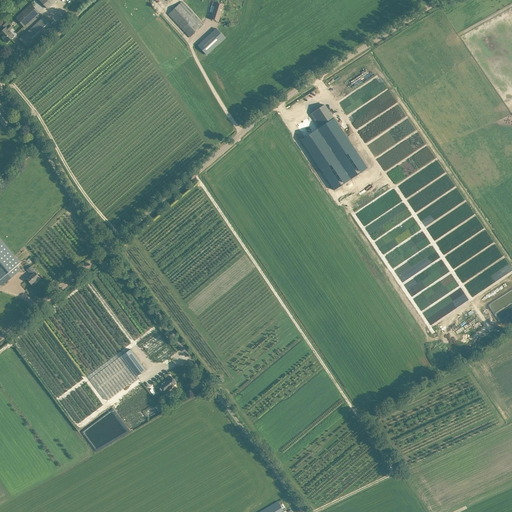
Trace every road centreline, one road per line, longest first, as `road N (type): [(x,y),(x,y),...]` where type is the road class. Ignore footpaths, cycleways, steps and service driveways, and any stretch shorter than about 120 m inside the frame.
road 1 (unclassified): [(109,248),(257,119),(438,0)]
road 2 (unclassified): [(305,511),(109,248)]
road 3 (unclassified): [(109,248),(0,86)]
road 4 (unclassified): [(0,338),(109,248)]
